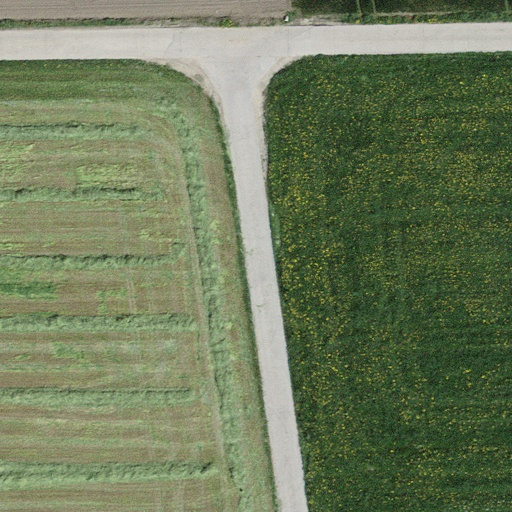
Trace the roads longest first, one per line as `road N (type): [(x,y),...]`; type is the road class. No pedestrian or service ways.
road 1 (unclassified): [(293,511),(228,43)]
road 2 (unclassified): [(511,39),(228,43)]
road 3 (unclassified): [(228,43),(0,46)]
